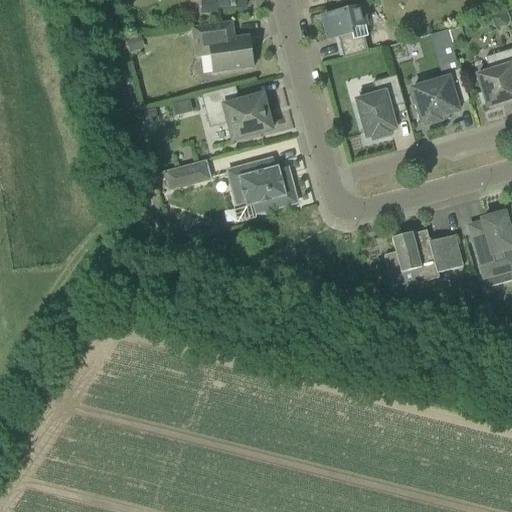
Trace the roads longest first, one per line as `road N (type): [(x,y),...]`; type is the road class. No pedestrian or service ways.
road 1 (track): [(511,340),(145,263)]
road 2 (residential): [(326,184),(344,222),(511,171)]
road 3 (residential): [(326,184),(511,132)]
road 4 (residential): [(287,0),(326,184)]
